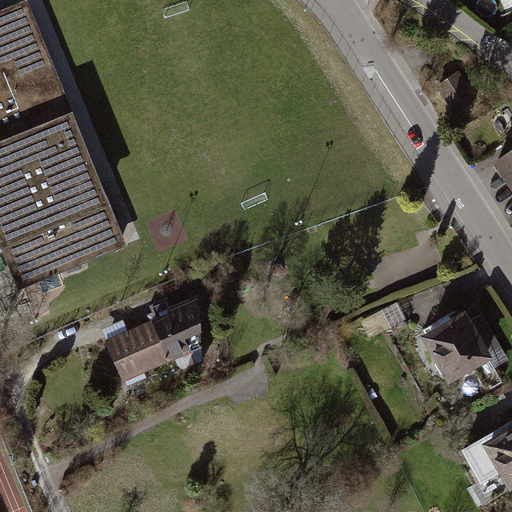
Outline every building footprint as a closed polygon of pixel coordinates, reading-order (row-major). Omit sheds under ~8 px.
[(0,15),(0,143),(69,115),(25,5),(0,15)] [(478,98),(460,70),(434,87),(452,116),(478,98)] [(121,242),(69,115),(0,143),(0,229),(21,283),(121,242)] [(511,149),(492,163),(511,193),(511,149)] [(199,297),(105,340),(123,380),(200,347),(199,297)] [(466,310),(416,335),(443,387),(492,362),(466,310)] [(511,422),(476,442),(505,495),(511,490),(511,422)]
